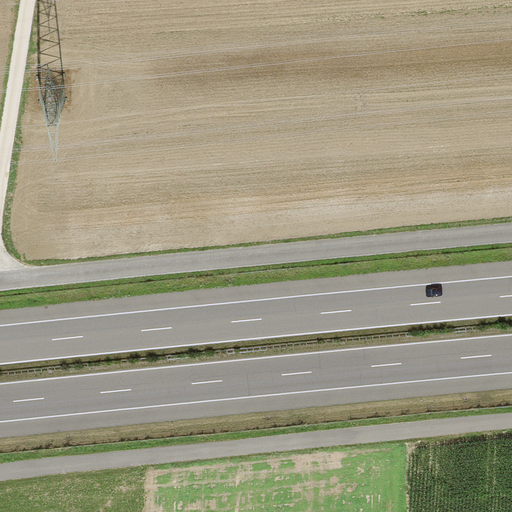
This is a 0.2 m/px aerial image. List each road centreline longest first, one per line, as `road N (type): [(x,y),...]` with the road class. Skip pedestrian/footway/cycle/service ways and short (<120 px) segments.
road 1 (unclassified): [(0,476),(511,418)]
road 2 (motorway): [(0,402),(511,354)]
road 3 (motorway): [(511,296),(0,344)]
road 4 (unclassified): [(0,279),(511,235)]
road 5 (track): [(26,0),(0,175)]
